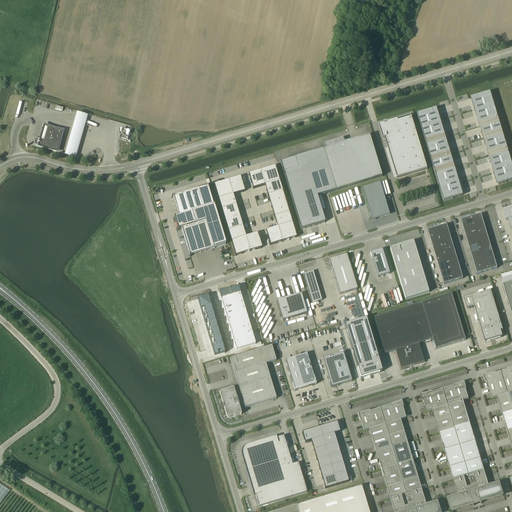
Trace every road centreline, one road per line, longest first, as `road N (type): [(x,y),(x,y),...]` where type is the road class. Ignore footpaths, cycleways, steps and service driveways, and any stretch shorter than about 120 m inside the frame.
road 1 (tertiary): [(137,164),(511,50)]
road 2 (unclassified): [(175,296),(511,192)]
road 3 (primary): [(163,511),(112,411),(76,362),(0,289)]
road 4 (unclassified): [(0,449),(50,411),(57,396),(50,371),(0,318)]
road 5 (unclassified): [(511,502),(467,360)]
road 6 (unknown): [(276,264),(278,320),(298,324),(309,312),(294,259)]
road 7 (unclassified): [(219,435),(175,296)]
road 8 (unclassified): [(175,296),(137,164)]
road 9 (unclassified): [(445,511),(405,380)]
road 10 (unclassified): [(219,435),(341,399)]
road 11 (tertiary): [(17,158),(85,170),(137,164)]
